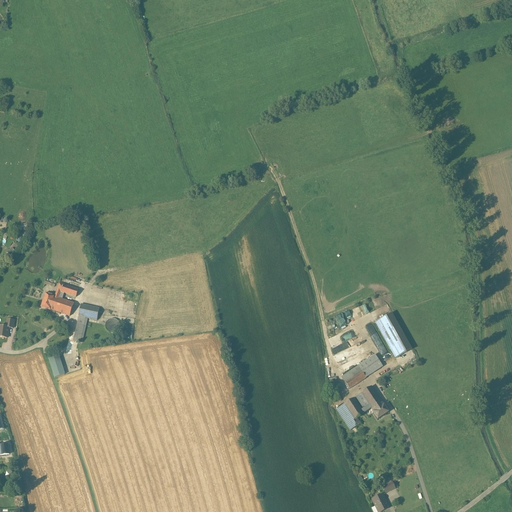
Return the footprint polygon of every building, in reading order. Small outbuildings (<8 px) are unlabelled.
[(59,284),(57,291),(61,292),(76,297),(78,290),(59,284)] [(55,297),(46,294),(41,308),(51,311),(51,310),(55,297)] [(55,297),(51,310),(70,316),(74,304),(59,299),(58,299),(55,297)] [(78,317),(88,319),(97,321),(99,308),(81,305),(78,317)] [(360,318),(357,309),(346,312),(350,322),(360,318)] [(391,314),(376,323),(395,359),(411,350),(391,314)] [(82,343),(88,319),(78,317),(77,323),(73,342),(82,343)] [(348,319),(331,326),(333,334),(344,330),(351,327),(348,319)] [(6,327),(0,326),(0,337),(7,338),(8,331),(9,331),(10,328),(13,329),(14,321),(7,320),(6,327)] [(353,331),(329,340),(338,363),(350,359),(351,361),(348,362),(350,365),(353,364),(350,356),(365,350),(362,343),(351,347),(349,340),(356,338),(353,331)] [(371,335),(381,357),(389,354),(379,332),(371,335)] [(58,355),(49,358),(55,378),(64,375),(58,355)] [(375,355),(342,378),(349,390),(382,367),(375,355)] [(372,387),(337,410),(350,431),(360,424),(356,419),(371,409),(378,420),(389,413),(372,387)] [(8,445),(0,445),(0,447),(1,455),(9,455),(8,445)] [(394,480),(383,485),(387,492),(398,487),(394,480)] [(384,494),(371,500),(377,511),(384,511),(392,508),(384,494)]
